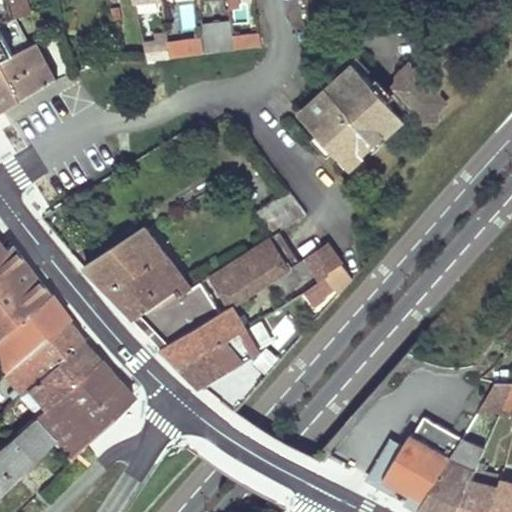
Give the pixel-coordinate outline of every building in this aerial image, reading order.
[(0,0),(0,21),(14,19),(9,0),(0,0)] [(25,0),(9,0),(14,19),(29,14),(25,0)] [(238,7),(237,0),(228,0),(230,8),(238,7)] [(424,0),(409,0),(412,12),(426,9),(424,0)] [(231,23),(201,27),(202,36),(202,39),(203,53),(234,49),(231,23)] [(0,60),(14,54),(0,25),(0,60)] [(167,43),(165,32),(156,33),(157,40),(141,42),(145,59),(160,58),(169,57),(167,43)] [(202,39),(167,43),(169,57),(203,53),(202,39)] [(32,46),(50,83),(57,79),(39,43),(32,46)] [(32,46),(14,54),(0,60),(0,113),(50,83),(32,46)] [(439,95),(439,85),(429,85),(416,72),(407,70),(401,77),(399,83),(387,96),(358,66),(303,119),(349,167),(408,114),(420,126),(427,120),(438,120),(439,109),(446,102),(439,95)] [(263,227),(270,238),(307,214),(291,193),(256,215),(263,227)] [(111,296),(133,318),(181,287),(162,260),(168,256),(147,229),(85,268),(111,296)] [(230,306),(233,305),(279,275),(290,269),(270,238),(210,277),(230,306)] [(0,335),(1,336),(48,294),(7,241),(0,249),(0,335)] [(330,244),(313,255),(290,269),(279,275),(288,290),(323,268),(327,273),(329,272),(343,263),(330,244)] [(185,293),(192,289),(168,256),(162,260),(181,287),(184,290),(185,293)] [(352,275),(343,263),(329,272),(330,274),(311,286),(291,299),(298,309),(352,275)] [(185,293),(184,290),(181,287),(133,318),(147,333),(162,348),(220,312),(201,283),(192,289),(185,293)] [(48,294),(1,336),(0,337),(0,371),(3,375),(68,318),(58,306),(48,294)] [(247,327),(233,305),(230,306),(226,309),(240,331),(247,327)] [(226,309),(220,312),(162,348),(170,356),(182,368),(240,331),(226,309)] [(74,327),(68,318),(3,375),(20,393),(27,387),(79,341),(83,338),(74,327)] [(247,327),(240,331),(182,368),(190,376),(201,387),(261,351),(247,327)] [(88,350),(79,341),(27,387),(45,407),(96,358),(88,350)] [(241,405),(282,361),(266,346),(225,390),(241,405)] [(96,358),(45,407),(52,414),(57,420),(68,433),(81,447),(133,397),(127,391),(117,381),(103,366),(96,358)] [(498,421),(504,409),(511,389),(511,382),(497,382),(479,412),(485,416),(489,409),(496,413),(493,419),(498,421)] [(27,387),(20,393),(19,395),(37,414),(45,407),(27,387)] [(42,433),(30,420),(0,446),(0,491),(52,444),(42,433)] [(54,446),(68,433),(57,420),(42,433),(52,444),(54,446)] [(403,494),(422,505),(452,456),(413,432),(383,482),(403,494)] [(68,433),(54,446),(68,461),(81,447),(68,433)] [(424,511),(458,511),(472,481),(484,453),(486,449),(462,439),(457,447),(452,456),(422,505),(420,509),(420,510),(424,511)] [(484,453),(472,481),(497,487),(499,481),(501,473),(486,468),(490,455),(484,453)] [(511,511),(511,480),(511,484),(511,490),(497,487),(490,511),(511,511)] [(490,511),(497,487),(472,481),(458,511),(490,511)] [(511,484),(499,481),(497,487),(511,490),(511,484)]
